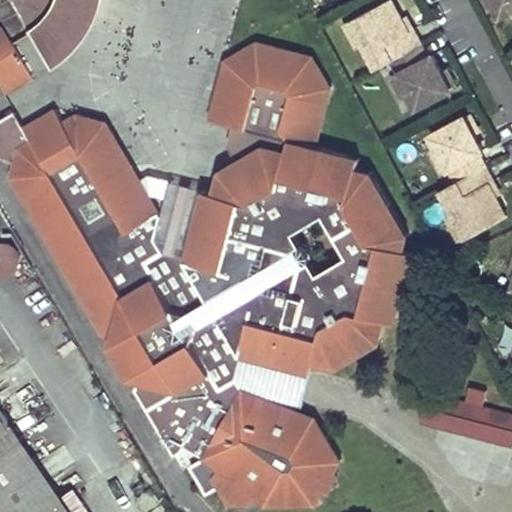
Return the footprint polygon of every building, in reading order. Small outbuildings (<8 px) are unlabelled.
[(12,0),(32,33),(36,30),(40,27),(43,24),(46,20),(49,17),(52,13),(54,9),(56,5),(58,0),(12,0)] [(58,0),(56,5),(54,9),(52,13),(49,17),(46,20),(43,24),(40,27),(36,30),(32,33),(52,68),(56,65),(62,61),(67,57),(72,53),(77,48),(81,43),(86,38),(89,32),(93,27),(96,21),(98,15),(101,8),(103,2),(103,0),(58,0)] [(410,30),(403,17),(393,0),(387,0),(353,18),(367,43),(379,66),(394,58),(422,43),(414,28),(410,30)] [(511,0),(490,0),(498,14),(509,8),(511,6),(511,0)] [(414,28),(407,15),(403,17),(410,30),(414,28)] [(353,18),(347,21),(360,46),(367,43),(353,18)] [(5,27),(0,29),(0,47),(13,40),(5,27)] [(49,102),(29,107),(11,153),(114,338),(138,379),(181,452),(205,449),(218,493),(258,486),(291,498),(320,497),(343,475),(347,450),(306,402),(243,388),(237,377),(244,351),(314,370),(363,360),(387,327),(407,293),(415,243),(407,217),(379,163),(354,145),(317,136),(334,83),(315,43),(255,30),(226,47),(211,114),(236,124),(257,129),(252,151),(239,159),(224,166),(206,187),(187,256),(164,250),(157,237),(163,213),(109,115),(74,105),(49,102)] [(13,40),(0,47),(0,80),(7,92),(34,76),(13,40)] [(422,43),(394,58),(401,72),(412,93),(419,105),(453,87),(443,70),(435,53),(429,56),(422,43)] [(457,85),(447,67),(443,70),(453,87),(457,85)] [(401,72),(394,75),(406,97),(412,93),(401,72)] [(467,115),(476,133),(481,131),(471,113),(467,115)] [(476,133),(467,115),(433,133),(439,145),(451,167),(458,180),(486,165),(479,152),(485,149),(476,133)] [(257,129),(236,124),(232,144),(239,159),(252,151),(257,129)] [(439,145),(432,148),(444,170),(451,167),(439,145)] [(468,236),(507,215),(497,196),(490,182),(494,180),(486,165),(458,180),(443,188),(455,211),(468,236)] [(163,213),(157,237),(164,250),(187,256),(206,187),(172,178),(163,213)] [(494,180),(490,182),(497,196),(501,193),(494,180)] [(455,211),(449,215),(462,239),(468,236),(455,211)] [(0,271),(18,272),(17,242),(0,242),(0,271)] [(138,379),(114,338),(111,345),(131,378),(138,379)] [(314,370),(244,351),(237,377),(243,388),(306,402),(314,370)] [(511,412),(430,390),(426,405),(511,427),(511,412)] [(77,511),(0,396),(0,511),(77,511)]
